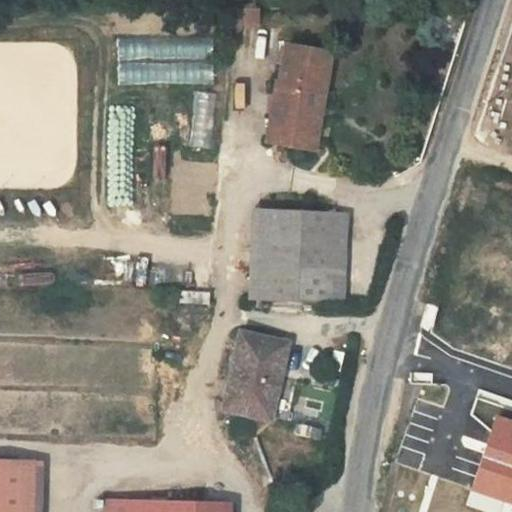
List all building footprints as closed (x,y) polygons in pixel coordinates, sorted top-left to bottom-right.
[(117,38),(117,80),(197,80),(197,63),(199,63),(199,38),(117,38)] [(323,94),(330,54),(286,46),(280,84),(277,83),(270,127),(306,133),(314,92),(323,94)] [(314,150),(323,94),(314,92),(306,133),(270,127),(268,141),(314,150)] [(254,210),(250,303),(270,304),(274,211),(254,210)] [(274,211),(270,304),(324,306),(329,214),(274,211)] [(324,306),(345,307),(348,215),(329,214),(324,306)] [(277,385),(287,346),(241,334),(224,407),(264,416),(272,384),(277,385)] [(270,417),(277,385),(272,384),(264,416),(270,417)] [(473,489),(511,501),(511,424),(496,419),(473,489)] [(0,511),(18,511),(19,466),(18,466),(18,460),(0,459),(0,511)] [(38,511),(40,466),(19,466),(18,511),(38,511)] [(155,511),(156,501),(106,500),(105,511),(155,511)] [(229,511),(230,503),(156,501),(155,511),(229,511)]
